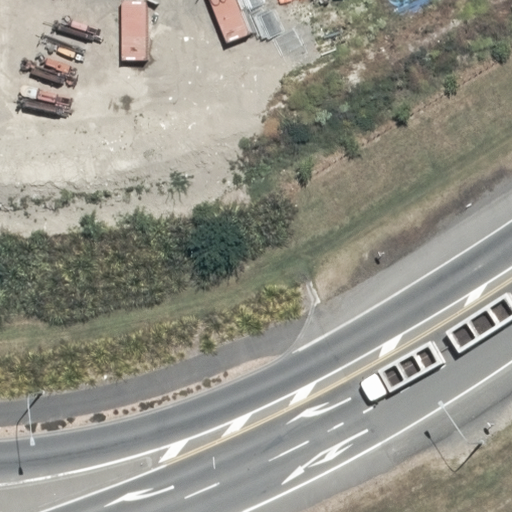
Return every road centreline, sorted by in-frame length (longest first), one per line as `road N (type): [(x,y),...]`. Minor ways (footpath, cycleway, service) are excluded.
road 1 (secondary): [(0,465),(284,405)]
road 2 (secondary): [(511,281),(389,360),(284,405)]
road 3 (secondary): [(284,405),(139,511)]
